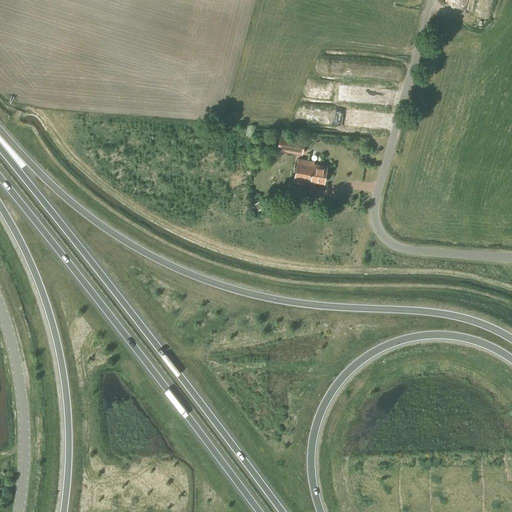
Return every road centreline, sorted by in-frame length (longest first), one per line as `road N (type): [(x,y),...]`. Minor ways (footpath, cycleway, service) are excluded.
road 1 (trunk): [(511,340),(448,314),(320,306),(198,278),(99,224),(0,134)]
road 2 (trunk): [(281,511),(0,149)]
road 3 (trunk): [(0,179),(258,511)]
road 4 (trunk): [(320,511),(310,445),(321,409),(348,371),(383,347),(433,335),(511,360)]
road 5 (trunk): [(0,207),(34,273),(59,353),(68,443),(63,511)]
road 6 (unclassified): [(375,202),(432,0)]
road 7 (tertiary): [(18,511),(21,397),(0,308)]
road 8 (unclassified): [(375,202),(373,220),(391,246),(511,257)]
